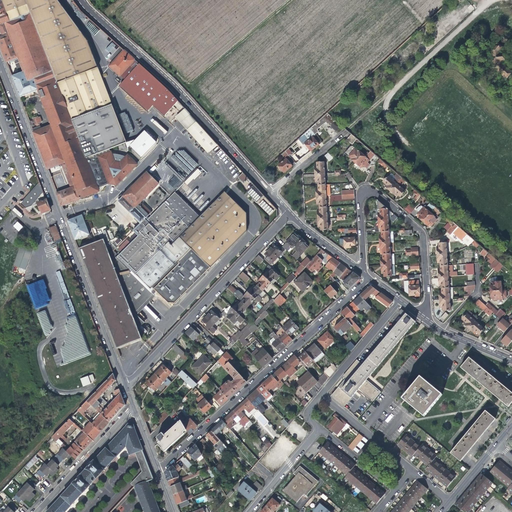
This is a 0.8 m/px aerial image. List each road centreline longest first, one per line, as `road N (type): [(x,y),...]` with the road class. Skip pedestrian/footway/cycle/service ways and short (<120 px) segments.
road 1 (tertiary): [(124,385),(0,65)]
road 2 (residential): [(158,471),(370,277)]
road 3 (residential): [(81,0),(169,81),(266,190)]
road 4 (residential): [(426,318),(420,232),(372,191),(359,196),(362,270)]
road 5 (residential): [(124,385),(285,213)]
road 6 (residential): [(34,511),(133,407)]
road 7 (residential): [(319,393),(399,298)]
